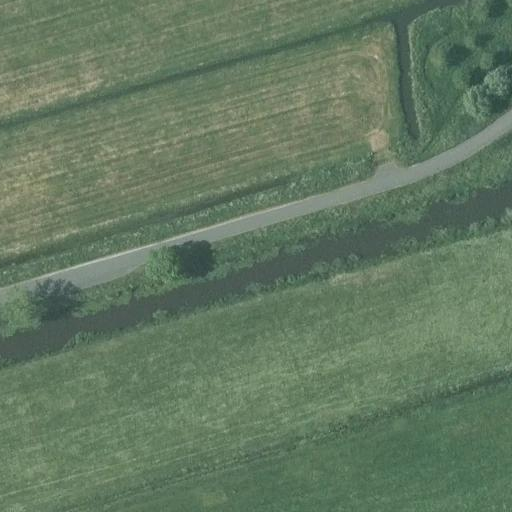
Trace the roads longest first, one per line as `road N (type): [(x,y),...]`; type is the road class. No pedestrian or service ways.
road 1 (unclassified): [(0,297),(418,178),(511,122)]
road 2 (track): [(511,65),(462,97),(444,131),(391,182)]
